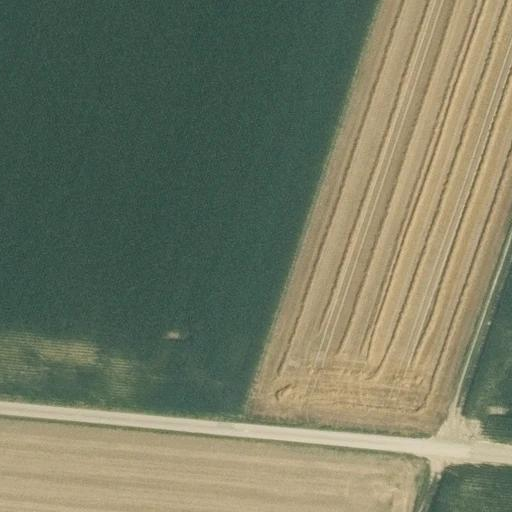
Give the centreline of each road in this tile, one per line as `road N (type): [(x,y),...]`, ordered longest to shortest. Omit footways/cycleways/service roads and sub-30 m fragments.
road 1 (track): [(0,406),(448,448)]
road 2 (track): [(511,255),(448,448)]
